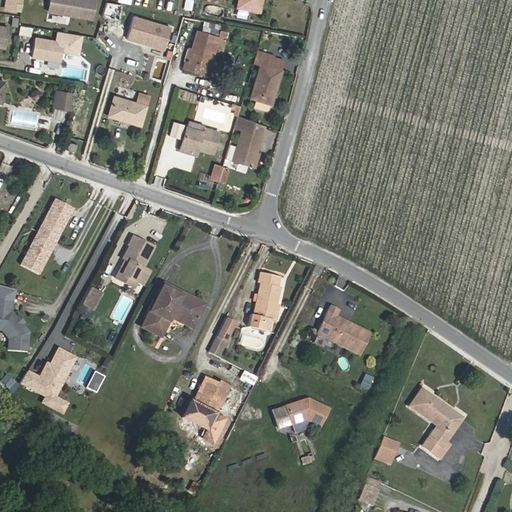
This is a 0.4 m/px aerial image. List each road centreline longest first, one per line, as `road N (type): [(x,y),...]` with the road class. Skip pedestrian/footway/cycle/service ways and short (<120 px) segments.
road 1 (residential): [(267,226),(411,306),(511,377)]
road 2 (residential): [(0,134),(267,226)]
road 3 (residential): [(326,0),(267,226)]
